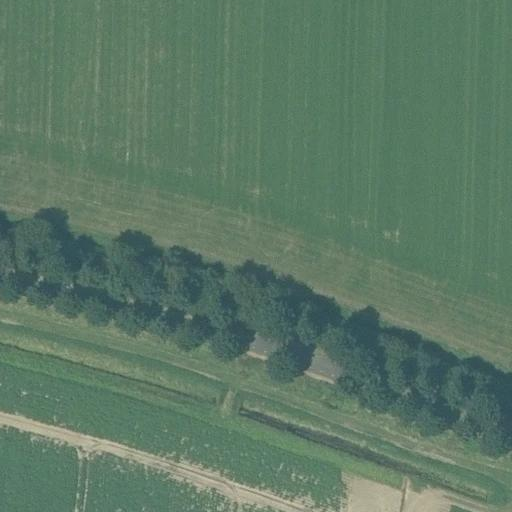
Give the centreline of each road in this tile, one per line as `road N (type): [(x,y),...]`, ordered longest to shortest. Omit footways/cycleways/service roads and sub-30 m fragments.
road 1 (track): [(0,321),(165,361),(511,485)]
road 2 (track): [(511,361),(236,266),(0,206)]
